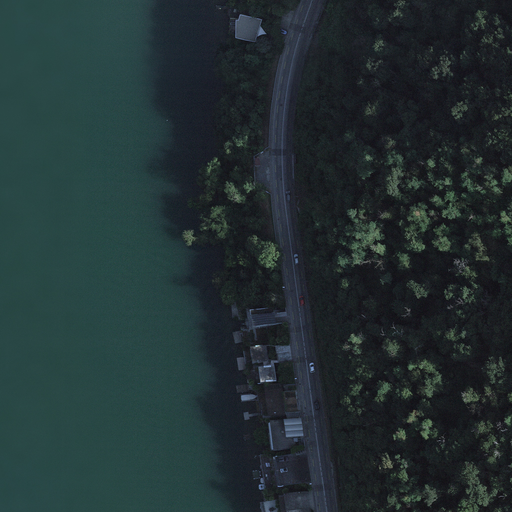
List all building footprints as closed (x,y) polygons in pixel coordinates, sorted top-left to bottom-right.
[(254,40),(261,18),(239,11),(237,17),(230,17),(229,32),(254,40)] [(285,306),(249,312),(252,329),(288,323),(285,306)] [(258,370),(260,385),(275,382),(272,361),(268,362),(266,347),(250,350),(252,365),(262,363),(263,369),(258,370)] [(282,385),(263,387),(267,418),(286,416),(282,385)] [(292,420),(269,423),(270,434),(268,434),(270,450),(273,450),(273,451),(295,448),(292,420)] [(302,454),(273,458),(277,487),(307,483),(302,454)] [(280,511),(304,511),(304,509),(302,494),(278,497),(280,511)]
